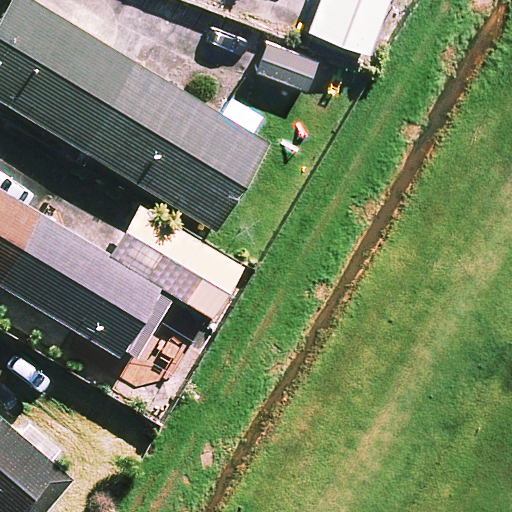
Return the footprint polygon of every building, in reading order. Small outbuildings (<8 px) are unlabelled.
[(385,0),(318,0),(305,35),(364,57),(385,0)] [(223,102),(210,123),(10,2),(0,19),(0,112),(209,238),(260,153),(246,145),(258,124),(223,102)] [(315,64),(267,45),(255,76),(303,94),(315,64)] [(0,297),(126,372),(167,303),(207,325),(233,276),(167,240),(141,288),(0,204),(0,297)] [(22,430),(10,444),(0,434),(0,511),(43,511),(63,489),(43,472),(55,458),(22,430)]
